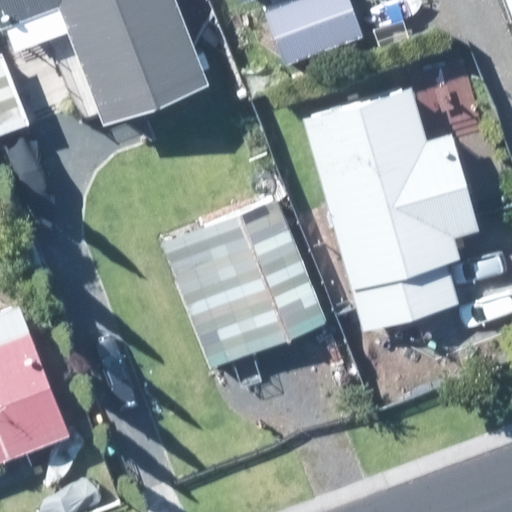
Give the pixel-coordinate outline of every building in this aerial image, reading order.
[(91,118),(137,100),(196,79),(166,0),(0,0),(0,19),(48,2),(91,118)] [(280,63),(356,33),(343,0),(280,0),(260,8),(280,63)] [(511,16),(511,0),(502,0),(508,17),(511,16)] [(0,130),(23,120),(0,63),(0,130)] [(252,67),(236,74),(245,97),(261,90),(252,67)] [(355,324),(384,316),(451,298),(439,256),(450,254),(443,231),(468,224),(445,140),(442,131),(417,138),(403,87),(396,88),(297,116),(322,207),(349,305),(355,324)] [(158,241),(207,362),(319,316),(271,196),(158,241)] [(0,451),(59,430),(11,302),(0,305),(0,451)]
